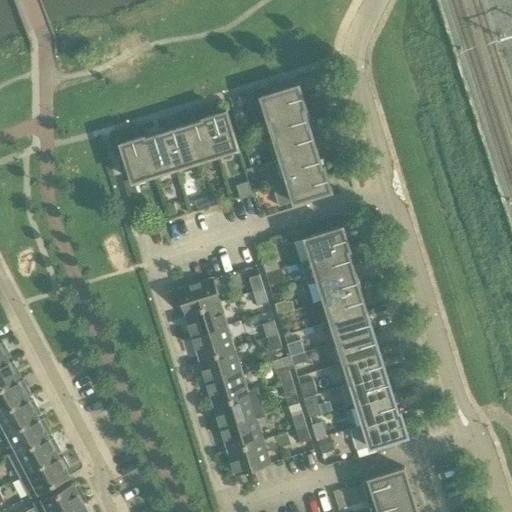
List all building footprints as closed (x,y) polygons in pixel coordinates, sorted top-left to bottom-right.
[(267,115),(268,117),(303,106),(304,107),(306,107),(298,84),(261,95),(267,115)] [(303,106),(268,117),(274,138),(310,127),(304,107),(303,106)] [(205,118),(216,154),(238,147),(226,109),(204,117),(204,119),(205,118)] [(236,114),(234,114),(238,126),(249,123),(245,111),(244,111),(236,114)] [(205,118),(204,119),(185,125),(196,160),(216,154),(205,118)] [(196,160),(185,125),(164,131),(175,166),(196,160)] [(310,127),(274,138),(281,158),(316,147),(310,127)] [(164,131),(145,137),(143,138),(154,173),(175,166),(164,131)] [(143,138),(145,137),(144,135),(121,142),(132,178),(133,180),(154,173),(143,138)] [(322,168),(322,167),(316,147),(281,158),(287,179),(322,168)] [(324,166),(322,167),(322,168),(287,179),(294,201),(331,189),(324,166)] [(123,181),(128,197),(137,195),(133,180),(132,178),(123,181)] [(251,193),(248,181),(236,185),(240,196),(251,193)] [(204,198),(195,201),(198,211),(207,208),(204,198)] [(347,248),(348,249),(350,248),(343,225),(305,237),(312,259),(347,248)] [(312,259),(312,260),(301,263),(307,283),(319,279),(354,268),(348,249),(347,248),(312,259)] [(266,273),(279,269),(276,259),(263,263),(266,273)] [(281,268),(279,269),(266,273),(269,286),(285,281),(281,268)] [(354,268),(319,279),(325,300),(360,289),(354,268)] [(253,291),(264,288),(259,274),(249,277),(253,291)] [(185,312),(220,302),(220,300),(219,300),(213,280),(212,277),(209,278),(210,279),(180,288),(180,287),(177,288),(178,291),(178,290),(185,311),(184,311),(185,312)] [(264,288),(253,291),(257,305),(268,301),(264,288)] [(360,289),(325,300),(331,321),(367,310),(360,289)] [(278,315),(288,312),(284,300),(275,303),(278,315)] [(220,303),(220,302),(185,312),(185,314),(186,314),(192,334),(192,335),(227,324),(227,323),(226,323),(220,303)] [(367,310),(331,321),(338,341),(373,330),(367,310)] [(281,324),(282,328),(286,330),(291,328),(292,325),(291,320),(287,318),(283,319),(281,324)] [(267,337),(278,334),(274,320),(263,323),(267,337)] [(227,326),(227,324),(192,335),(192,337),(193,336),(199,357),(199,358),(234,347),(234,346),(233,346),(227,326)] [(379,351),(373,330),(338,341),(344,362),(379,351)] [(282,347),(278,334),(267,337),(272,350),(282,347)] [(291,356),(304,352),(300,339),(287,343),(291,356)] [(0,364),(9,360),(8,358),(8,359),(4,351),(7,350),(3,342),(0,343),(0,364)] [(234,347),(199,358),(199,359),(200,359),(206,380),(206,381),(241,370),(241,369),(234,349),(235,349),(234,347)] [(379,351),(344,362),(351,383),(386,372),(379,351)] [(306,352),(292,356),(295,366),(308,361),(306,352)] [(9,361),(9,360),(0,364),(0,388),(19,379),(18,378),(14,371),(17,369),(13,361),(10,363),(9,361)] [(282,383),(292,379),(288,366),(277,369),(282,383)] [(242,371),(241,370),(206,381),(207,382),(213,403),(213,404),(248,393),(248,392),(241,372),(242,371)] [(351,383),(340,387),(346,406),(357,403),(392,392),(386,372),(351,383)] [(19,380),(19,379),(0,388),(0,412),(29,398),(28,397),(24,390),(27,388),(23,380),(20,382),(19,380)] [(296,393),(292,379),(282,383),(286,396),(296,393)] [(304,397),(317,393),(313,380),(300,385),(304,397)] [(248,393),(213,404),(214,405),(220,426),(220,427),(255,416),(255,417),(264,415),(256,389),(248,392),(248,393)] [(399,413),(398,412),(392,392),(357,403),(363,424),(399,413)] [(0,412),(0,438),(0,439),(8,435),(8,433),(39,417),(38,416),(34,409),(37,407),(33,399),(30,401),(29,399),(29,398),(0,412)] [(399,413),(363,424),(370,446),(408,434),(400,411),(398,412),(399,413)] [(296,429),(306,425),(302,412),(291,415),(296,429)] [(262,438),(255,417),(255,416),(220,427),(221,428),(228,449),(227,449),(228,450),(263,439),(262,438)] [(39,418),(39,417),(8,433),(8,435),(17,451),(18,453),(49,436),(48,435),(44,428),(47,426),(43,419),(40,420),(39,418)] [(317,437),(326,434),(322,423),(313,426),(317,437)] [(311,439),(306,425),(296,429),(300,442),(311,439)] [(335,449),(330,434),(317,438),(322,453),(335,449)] [(18,453),(17,451),(9,456),(10,458),(11,458),(19,475),(20,476),(59,455),(58,454),(54,447),(57,445),(53,438),(50,439),(49,437),(49,436),(18,453)] [(263,440),(263,439),(228,450),(228,451),(235,472),(234,472),(235,474),(238,473),(267,464),(270,463),(269,461),(262,440),(263,440)] [(59,455),(20,476),(30,496),(40,491),(67,476),(67,477),(70,476),(68,473),(64,466),(67,464),(63,457),(60,458),(59,457),(59,456),(59,455)] [(405,470),(406,470),(404,466),(361,480),(371,511),(392,511),(416,504),(416,502),(415,502),(413,497),(414,497),(413,494),(412,494),(411,489),(410,484),(409,484),(407,478),(408,478),(407,476),(405,470)] [(66,511),(84,503),(83,501),(82,500),(85,498),(81,490),(78,492),(74,485),(74,484),(73,482),(71,483),(71,484),(44,498),(44,497),(42,499),(36,502),(34,503),(35,505),(38,511),(66,511)] [(84,504),(84,503),(66,511),(92,511),(91,509),(88,511),(84,504)]
